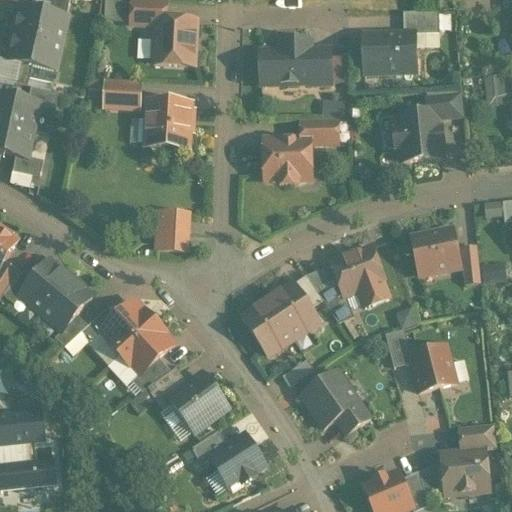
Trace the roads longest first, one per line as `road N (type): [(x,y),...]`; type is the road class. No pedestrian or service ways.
road 1 (residential): [(221,272),(228,0)]
road 2 (residential): [(221,272),(345,222),(470,189)]
road 3 (residential): [(326,511),(295,448),(213,332),(197,290)]
road 4 (residential): [(197,290),(113,265),(0,193)]
